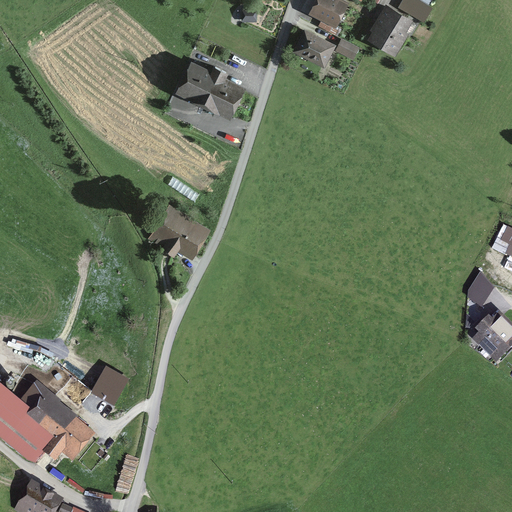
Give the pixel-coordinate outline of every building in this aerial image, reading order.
[(341,0),(317,0),(312,9),(334,21),(344,1),(341,0)] [(409,20),(387,6),(374,29),(376,30),(371,38),(386,47),(386,46),(395,51),(405,34),(402,32),(409,20)] [(254,20),(255,10),(244,9),(244,20),(254,20)] [(305,28),(295,47),(323,61),(333,42),(305,28)] [(350,57),(355,47),(342,40),(337,50),(350,57)] [(182,89),(228,112),(240,89),(222,80),(226,72),(215,66),(211,75),(193,66),(182,89)] [(178,243),(190,250),(202,231),(168,210),(150,239),(166,248),(164,250),(171,254),(172,254),(178,243)] [(481,274),(469,292),(469,298),(479,305),(491,286),(481,274)] [(495,356),(511,339),(511,330),(500,318),(494,325),(489,320),(479,330),(484,335),(479,340),(495,356)] [(106,366),(91,393),(115,406),(129,379),(106,366)] [(73,453),(87,436),(72,424),(77,418),(58,403),(60,401),(38,384),(21,405),(0,387),(0,436),(28,459),(35,462),(43,451),(54,459),(64,446),(73,453)] [(19,509),(23,511),(55,511),(61,503),(30,484),(18,503),(21,505),(19,509)]
